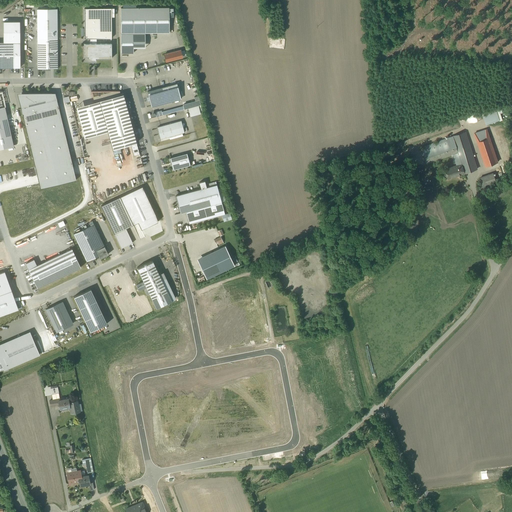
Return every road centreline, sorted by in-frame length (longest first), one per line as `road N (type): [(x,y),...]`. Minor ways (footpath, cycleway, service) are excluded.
road 1 (residential): [(0,82),(130,85),(171,235)]
road 2 (residential): [(202,364),(276,353),(296,437),(280,449),(180,468)]
road 3 (residential): [(171,235),(29,302),(0,216)]
road 4 (unclassified): [(378,404),(338,443),(296,465),(180,468)]
road 5 (unclassified): [(378,404),(465,316),(511,251)]
road 6 (residential): [(150,476),(133,384),(202,364)]
road 7 (residential): [(171,235),(202,364)]
